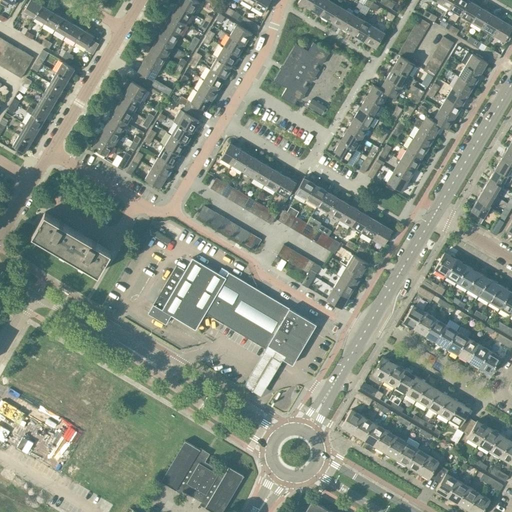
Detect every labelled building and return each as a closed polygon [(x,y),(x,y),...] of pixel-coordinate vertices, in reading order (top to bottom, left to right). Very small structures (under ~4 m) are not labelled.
[(29,0),(23,10),(34,17),(41,4),(34,0),(29,0)] [(179,0),(177,3),(192,12),(199,1),(197,0),(179,0)] [(255,0),(252,5),(263,12),(270,0),(255,0)] [(299,0),(298,1),(309,8),(314,0),(299,0)] [(314,0),(309,8),(320,15),(328,0),(314,0)] [(328,0),(320,15),(331,21),(340,6),(329,0),(328,0)] [(388,0),(385,5),(391,9),(394,3),(388,0)] [(453,0),(449,8),(460,15),(468,0),(453,0)] [(468,0),(460,15),(471,21),(480,6),(469,0),(468,0)] [(370,7),(375,11),(378,6),(373,2),(370,7)] [(171,15),(186,23),(192,12),(177,3),(171,15)] [(34,17),(45,23),(52,10),(41,4),(34,17)] [(331,21),(342,28),(351,13),(340,6),(331,21)] [(471,21),(482,28),(491,13),(480,6),(471,21)] [(225,12),(231,16),(234,10),(228,7),(225,12)] [(45,23),(55,29),(62,16),(52,10),(45,23)] [(231,16),(237,19),(240,14),(234,10),(231,16)] [(422,15),(428,18),(431,13),(425,10),(422,15)] [(386,17),(392,20),(395,15),(389,12),(386,17)] [(216,19),(221,22),(224,16),(219,13),(216,19)] [(342,28),(353,34),(362,19),(351,13),(342,28)] [(428,18),(434,22),(437,16),(431,13),(428,18)] [(482,28),(493,34),(502,19),(491,13),(482,28)] [(204,19),(209,23),(213,17),(207,14),(204,19)] [(164,26),(179,34),(186,23),(171,15),(164,26)] [(55,29),(65,35),(73,23),(62,16),(55,29)] [(242,22),(257,31),(260,26),(245,17),(242,22)] [(416,22),(426,29),(429,23),(419,17),(416,22)] [(201,25),(206,28),(209,23),(204,19),(201,25)] [(353,34),(364,41),(373,26),(362,19),(353,34)] [(493,34),(504,41),(511,27),(511,25),(502,19),(493,34)] [(413,28),(423,34),(426,29),(416,22),(413,28)] [(65,35),(76,41),(83,29),(73,23),(65,35)] [(230,35),(245,44),(251,32),(236,23),(230,35)] [(444,28),(450,31),(453,26),(447,23),(444,28)] [(158,37),(173,45),(179,34),(164,26),(158,37)] [(364,41),(376,47),(385,32),(373,26),(364,41)] [(450,31),(456,35),(459,29),(453,26),(450,31)] [(410,33),(420,39),(423,34),(413,28),(410,33)] [(76,41),(87,47),(89,42),(94,35),(83,29),(76,41)] [(206,36),(211,39),(215,33),(210,30),(206,36)] [(407,38),(417,44),(420,39),(410,33),(407,38)] [(223,46),(238,55),(245,44),(230,35),(223,46)] [(191,41),(196,45),(200,39),(194,36),(191,41)] [(203,41),(208,44),(211,39),(206,36),(203,41)] [(440,41),(450,47),(453,42),(443,36),(440,41)] [(466,41),(472,44),(475,39),(469,36),(466,41)] [(151,48),(166,56),(173,45),(158,37),(151,48)] [(404,43),(414,49),(417,44),(407,38),(404,43)] [(99,43),(92,39),(89,42),(87,47),(86,47),(85,49),(92,53),(99,43)] [(472,44),(478,48),(481,42),(475,39),(472,44)] [(1,52),(6,55),(12,44),(7,41),(1,52)] [(188,47),(193,50),(196,45),(191,41),(188,47)] [(436,47),(447,53),(450,47),(440,41),(436,47)] [(281,96),(293,104),(295,101),(297,98),(300,100),(308,87),(304,85),(308,80),(311,82),(318,69),(315,67),(318,62),(322,64),(329,51),(313,42),(308,51),(303,48),(303,47),(296,43),(282,65),(280,70),(274,80),(281,85),(281,84),(286,87),(281,96)] [(401,48),(411,54),(414,49),(404,43),(401,48)] [(6,55),(11,58),(17,47),(12,44),(6,55)] [(217,57),(232,66),(238,55),(223,46),(217,57)] [(483,51),(498,59),(501,54),(486,46),(483,51)] [(11,58),(17,61),(23,50),(17,47),(11,58)] [(433,53),(443,59),(447,53),(436,47),(433,53)] [(145,59),(159,67),(166,56),(151,48),(145,59)] [(398,54),(400,55),(408,60),(411,54),(401,48),(398,54)] [(17,61),(22,64),(28,54),(23,50),(17,61)] [(193,58),(198,61),(202,55),(197,52),(193,58)] [(430,58),(440,64),(443,59),(433,53),(430,58)] [(465,64),(480,73),(487,62),(472,53),(465,64)] [(22,64),(27,67),(33,57),(28,54),(22,64)] [(0,65),(5,68),(11,58),(6,55),(0,65)] [(393,66),(408,75),(415,64),(408,60),(400,55),(393,66)] [(210,68),(225,77),(232,66),(217,57),(210,68)] [(5,68),(10,71),(17,61),(11,58),(5,68)] [(178,63),(183,67),(187,61),(181,58),(178,63)] [(190,63),(195,66),(198,61),(193,58),(190,63)] [(426,64),(437,70),(440,64),(430,58),(426,64)] [(137,76),(152,85),(155,80),(153,79),(159,67),(145,59),(138,70),(140,71),(137,76)] [(10,71),(16,74),(22,64),(17,61),(10,71)] [(62,61),(56,72),(68,79),(74,68),(62,61)] [(175,69),(180,72),(183,67),(178,63),(175,69)] [(16,74),(21,77),(27,67),(22,64),(16,74)] [(423,70),(433,76),(437,70),(426,64),(423,70)] [(459,75),(473,84),(480,73),(465,64),(459,75)] [(386,77),(401,86),(408,75),(393,66),(390,65),(387,70),(390,72),(386,77)] [(204,79),(218,88),(225,77),(210,68),(204,79)] [(56,72),(50,82),(62,89),(68,79),(56,72)] [(180,80),(185,83),(189,77),(183,74),(180,80)] [(452,86),(467,95),(473,84),(459,75),(452,86)] [(125,92),(140,100),(147,89),(149,90),(152,85),(137,76),(134,82),(132,80),(125,92)] [(388,93),(395,97),(401,86),(386,77),(380,88),(388,93)] [(197,90),(212,99),(218,88),(204,79),(197,90)] [(50,82),(43,92),(56,100),(62,89),(50,82)] [(430,88),(436,91),(439,86),(434,83),(430,88)] [(367,95),(381,104),(388,93),(380,88),(373,84),(367,95)] [(446,97),(460,106),(467,95),(452,86),(446,97)] [(415,94),(420,97),(424,91),(419,88),(415,94)] [(427,94),(432,97),(436,91),(430,88),(427,94)] [(185,105),(200,114),(203,109),(205,110),(212,99),(197,90),(190,101),(188,100),(185,105)] [(43,92),(37,103),(50,110),(56,100),(43,92)] [(119,103),(133,111),(140,100),(125,92),(119,103)] [(412,100),(417,103),(420,97),(415,94),(412,100)] [(360,106),(375,115),(381,104),(367,95),(360,106)] [(308,105),(322,113),(326,105),(313,97),(308,105)] [(439,108),(454,117),(460,106),(446,97),(439,108)] [(7,109),(12,113),(17,105),(11,102),(7,109)] [(26,110),(31,113),(43,121),(50,110),(37,103),(34,108),(29,105),(26,110)] [(112,114),(127,122),(133,111),(119,103),(112,114)] [(178,123),(193,132),(199,120),(197,119),(200,114),(185,105),(182,110),(180,109),(173,120),(178,123)] [(393,111),(399,114),(402,108),(397,105),(393,111)] [(405,111),(411,114),(414,108),(409,105),(405,111)] [(417,111),(422,114),(426,108),(421,105),(417,111)] [(353,117),(368,126),(375,115),(360,106),(353,117)] [(433,119),(441,124),(447,128),(454,117),(439,108),(433,119)] [(390,117),(395,120),(399,114),(393,111),(390,117)] [(31,113),(25,124),(37,131),(40,132),(44,126),(41,124),(43,121),(31,113)] [(145,118),(151,121),(154,116),(149,113),(145,118)] [(157,119),(162,122),(166,116),(161,113),(157,119)] [(105,125),(120,134),(127,122),(112,114),(105,125)] [(419,126),(434,135),(441,124),(433,119),(426,115),(422,122),(417,119),(414,123),(419,126)] [(347,128),(362,137),(368,126),(353,117),(347,128)] [(142,124),(147,127),(151,121),(145,118),(142,124)] [(396,127),(401,130),(404,124),(399,121),(396,127)] [(171,134),(186,143),(193,132),(178,123),(171,134)] [(19,134),(31,141),(33,137),(36,139),(40,132),(37,131),(25,124),(19,134)] [(99,136),(114,145),(120,134),(105,125),(99,136)] [(413,137),(428,146),(434,135),(419,126),(413,137)] [(380,133),(385,136),(389,130),(384,127),(380,133)] [(392,133),(397,136),(401,130),(396,127),(392,133)] [(340,139),(355,148),(362,137),(347,128),(340,139)] [(147,135),(153,138),(156,132),(151,129),(147,135)] [(377,139),(382,142),(385,136),(380,133),(377,139)] [(12,145),(25,152),(31,141),(19,134),(12,145)] [(165,145),(179,154),(186,143),(171,134),(165,145)] [(132,141),(138,144),(141,138),(136,135),(132,141)] [(144,140),(149,143),(153,138),(147,135),(144,140)] [(92,147),(107,156),(114,145),(99,136),(92,147)] [(406,148),(421,157),(428,146),(413,137),(406,148)] [(355,148),(340,139),(334,150),(336,152),(334,155),(347,163),(349,159),(355,148)] [(129,146),(134,149),(138,144),(132,141),(129,146)] [(220,157),(232,164),(241,149),(229,142),(220,157)] [(382,149),(388,152),(391,146),(386,143),(382,149)] [(158,156),(173,165),(179,154),(165,145),(158,156)] [(511,149),(508,147),(501,157),(511,163),(511,149)] [(400,159),(415,168),(421,157),(406,148),(400,159)] [(232,164),(243,170),(252,156),(241,149),(232,164)] [(367,155),(372,158),(376,152),(371,149),(367,155)] [(379,155),(384,158),(388,152),(382,149),(379,155)] [(134,157),(140,160),(143,154),(138,151),(134,157)] [(117,166),(122,169),(131,155),(126,152),(117,166)] [(359,170),(364,173),(372,158),(367,155),(359,170)] [(152,167),(166,176),(173,165),(158,156),(152,167)] [(243,170),(254,177),(263,162),(252,156),(243,170)] [(126,171),(131,174),(140,160),(134,157),(126,171)] [(511,163),(501,157),(495,168),(508,175),(511,169),(511,168),(511,163)] [(393,170),(408,179),(415,168),(400,159),(393,170)] [(367,175),(372,178),(381,163),(376,160),(367,175)] [(254,177),(265,184),(274,169),(263,162),(254,177)] [(145,178),(160,187),(166,176),(152,167),(145,178)] [(495,168),(489,178),(502,186),(506,179),(508,181),(511,177),(508,175),(495,168)] [(265,184),(276,190),(285,175),(274,169),(265,184)] [(386,182),(401,191),(408,179),(393,170),(386,182)] [(276,190),(287,197),(296,182),(285,175),(276,190)] [(210,188),(216,191),(222,181),(216,177),(210,188)] [(295,192),(306,198),(315,184),(304,177),(295,192)] [(489,178),(483,188),(496,196),(502,186),(489,178)] [(216,191),(221,194),(227,184),(222,181),(216,191)] [(221,194),(227,198),(233,187),(227,184),(221,194)] [(306,198),(317,205),(326,190),(315,184),(306,198)] [(227,198),(232,201),(238,190),(233,187),(227,198)] [(483,188),(477,199),(490,206),(496,196),(483,188)] [(232,201),(238,204),(244,194),(238,190),(232,201)] [(317,205),(328,212),(337,197),(326,190),(317,205)] [(238,204),(243,207),(249,197),(244,194),(238,204)] [(243,207),(249,211),(255,200),(249,197),(243,207)] [(328,212),(339,218),(348,203),(337,197),(328,212)] [(469,216),(480,222),(487,211),(491,213),(493,209),(490,206),(477,199),(471,209),(472,210),(469,216)] [(249,211),(254,214),(260,203),(255,200),(249,211)] [(254,214),(260,217),(266,207),(260,203),(254,214)] [(339,218),(350,225),(359,210),(348,203),(339,218)] [(501,213),(506,216),(511,206),(511,205),(507,203),(501,213)] [(198,215),(203,219),(210,208),(204,205),(198,215)] [(260,217),(265,220),(271,210),(266,207),(260,217)] [(203,219),(209,222),(215,211),(210,208),(203,219)] [(278,220),(284,223),(290,213),(284,209),(278,220)] [(265,220),(271,224),(277,213),(271,210),(265,220)] [(350,225),(361,231),(370,216),(359,210),(350,225)] [(32,233),(65,253),(78,231),(45,211),(35,227),(32,233)] [(209,222),(214,225),(220,214),(215,211),(209,222)] [(284,223),(289,226),(295,216),(290,213),(284,223)] [(498,218),(503,221),(506,216),(501,213),(498,218)] [(214,225),(219,228),(225,217),(220,214),(214,225)] [(289,226),(295,230),(301,219),(295,216),(289,226)] [(361,231),(372,238),(381,223),(370,216),(361,231)] [(219,228),(224,231),(230,220),(225,217),(219,228)] [(295,230),(300,233),(306,223),(301,219),(295,230)] [(224,231),(229,234),(235,224),(230,220),(224,231)] [(300,233),(306,236),(312,226),(306,223),(300,233)] [(372,238),(383,244),(392,229),(381,223),(372,238)] [(229,234),(234,237),(240,227),(235,224),(229,234)] [(306,236),(311,239),(317,229),(312,226),(306,236)] [(234,237),(239,240),(246,230),(240,227),(234,237)] [(311,239),(317,243),(323,233),(317,229),(311,239)] [(239,240),(245,243),(251,233),(246,230),(239,240)] [(65,253),(98,272),(102,266),(104,263),(109,254),(111,251),(78,231),(65,253)] [(245,243),(250,246),(256,236),(251,233),(245,243)] [(317,243),(322,246),(328,236),(323,233),(317,243)] [(250,246),(255,249),(261,239),(256,236),(250,246)] [(328,249),(331,244),(334,239),(328,236),(322,246),(328,249)] [(331,244),(337,248),(340,243),(334,239),(331,244)] [(345,245),(351,248),(354,243),(348,240),(345,245)] [(277,254),(282,257),(288,247),(283,244),(277,254)] [(328,249),(334,253),(337,248),(331,244),(328,249)] [(356,251),(362,255),(365,249),(359,246),(356,251)] [(282,257),(288,260),(294,250),(288,247),(282,257)] [(362,255),(377,263),(380,258),(365,249),(362,255)] [(288,260),(293,263),(299,253),(294,250),(288,260)] [(434,268),(446,275),(456,258),(444,252),(434,268)] [(293,263),(298,266),(304,256),(299,253),(293,263)] [(346,265),(361,274),(368,263),(353,254),(352,255),(351,254),(348,258),(350,259),(346,265)] [(298,266),(303,269),(309,259),(304,256),(298,266)] [(223,322),(292,363),(316,323),(289,307),(258,289),(229,272),(226,277),(192,257),(185,270),(176,265),(153,304),(148,312),(166,323),(171,314),(195,329),(205,312),(223,322)] [(446,275),(456,281),(466,265),(456,258),(446,275)] [(286,261),(282,259),(277,267),(281,270),(286,261)] [(303,269),(308,272),(314,262),(309,259),(303,269)] [(308,272),(314,276),(320,266),(314,262),(308,272)] [(340,276),(354,285),(361,274),(346,265),(340,276)] [(456,281),(467,288),(477,271),(466,265),(456,281)] [(467,288),(478,294),(488,277),(477,271),(467,288)] [(301,284),(307,287),(314,276),(308,272),(301,284)] [(333,287),(348,296),(354,285),(340,276),(333,287)] [(421,283),(436,291),(439,286),(425,277),(421,283)] [(478,294),(489,301),(499,284),(488,277),(478,294)] [(489,301),(500,307),(510,290),(499,284),(489,301)] [(416,292),(431,301),(434,295),(419,286),(416,292)] [(436,291),(441,295),(445,289),(439,286),(436,291)] [(326,298),(341,307),(348,296),(333,287),(326,298)] [(500,307),(511,313),(511,311),(511,291),(510,290),(500,307)] [(403,321),(414,328),(424,311),(413,304),(403,321)] [(414,328),(425,334),(435,318),(424,311),(414,328)] [(425,334),(436,341),(446,324),(435,318),(425,334)] [(496,327),(501,330),(504,324),(499,321),(496,327)] [(436,341),(447,347),(457,330),(446,324),(436,341)] [(501,330),(511,336),(511,328),(504,324),(501,330)] [(447,347),(458,353),(468,337),(457,330),(447,347)] [(496,339),(510,348),(511,344),(511,340),(499,333),(496,339)] [(458,353),(469,360),(478,343),(468,337),(458,353)] [(469,360),(479,366),(489,350),(478,343),(469,360)] [(284,358),(266,347),(242,386),(261,397),(284,358)] [(479,366),(491,373),(501,356),(489,350),(479,366)] [(372,373),(384,379),(394,363),(382,356),(372,373)] [(384,379),(395,386),(404,369),(394,363),(384,379)] [(395,386),(405,392),(415,375),(404,369),(395,386)] [(405,392),(416,399),(426,382),(415,375),(405,392)] [(359,387),(374,396),(377,390),(363,381),(359,387)] [(416,399),(427,405),(437,388),(426,382),(416,399)] [(427,405),(438,411),(448,395),(437,388),(427,405)] [(354,396),(369,405),(372,399),(357,390),(354,396)] [(374,396),(379,399),(383,393),(377,390),(374,396)] [(438,411),(449,418),(459,401),(448,395),(438,411)] [(457,428),(463,431),(471,418),(466,415),(470,408),(459,401),(449,418),(460,424),(457,428)] [(341,425),(352,432),(362,415),(351,409),(341,425)] [(352,432),(363,439),(373,422),(362,415),(352,432)] [(467,437),(478,443),(488,426),(477,420),(476,421),(471,418),(463,431),(468,434),(467,437)] [(363,439),(374,445),(384,428),(373,422),(363,439)] [(478,443),(489,450),(499,433),(488,426),(478,443)] [(374,445),(385,451),(395,435),(384,428),(374,445)] [(489,450),(500,456),(510,439),(499,433),(489,450)] [(385,451),(396,458),(406,441),(395,435),(385,451)] [(500,456),(511,463),(511,461),(511,440),(510,439),(500,456)] [(205,507),(213,511),(221,511),(244,475),(229,466),(225,473),(204,461),(207,456),(204,454),(205,451),(200,448),(199,449),(185,440),(161,480),(175,489),(177,487),(206,504),(205,507)] [(396,458),(406,464),(416,448),(406,441),(396,458)] [(406,464),(417,471),(427,454),(416,448),(406,464)] [(430,476),(435,479),(442,466),(437,463),(438,461),(427,454),(417,471),(429,477),(430,476)] [(436,489),(447,496),(457,479),(446,473),(448,469),(442,466),(435,479),(440,482),(436,489)] [(490,472),(505,481),(508,475),(493,467),(490,472)] [(479,478),(485,482),(488,476),(483,473),(479,478)] [(485,482),(499,490),(503,485),(488,476),(485,482)] [(447,496),(458,503),(468,486),(457,479),(447,496)] [(458,503),(468,509),(478,492),(468,486),(458,503)] [(468,509),(473,511),(481,511),(490,499),(478,492),(468,509)] [(333,511),(312,500),(304,511),(333,511)]
